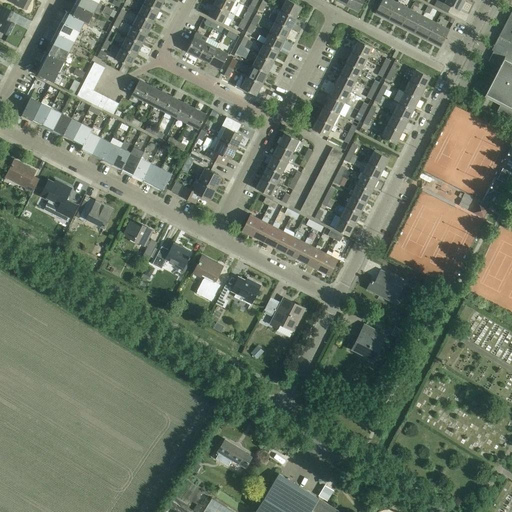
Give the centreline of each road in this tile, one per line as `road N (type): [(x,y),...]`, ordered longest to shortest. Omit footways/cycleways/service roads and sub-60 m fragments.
road 1 (residential): [(335,301),(489,0)]
road 2 (residential): [(280,413),(0,244)]
road 3 (residential): [(213,236),(0,125)]
road 4 (residential): [(444,511),(280,413)]
road 5 (residential): [(272,118),(164,60),(188,0)]
road 6 (residential): [(335,301),(213,236)]
road 7 (residential): [(213,236),(272,118)]
road 8 (residential): [(272,118),(288,109),(337,14)]
road 9 (residential): [(280,413),(335,301)]
